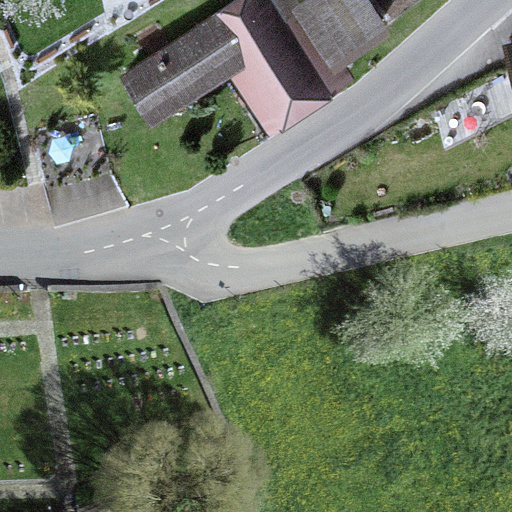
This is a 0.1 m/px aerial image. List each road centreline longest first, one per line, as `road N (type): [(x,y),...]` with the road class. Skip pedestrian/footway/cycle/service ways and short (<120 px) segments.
road 1 (unclassified): [(463,0),(286,153),(151,236)]
road 2 (residential): [(151,236),(214,278),(511,214)]
road 3 (unclassified): [(151,236),(0,254)]
